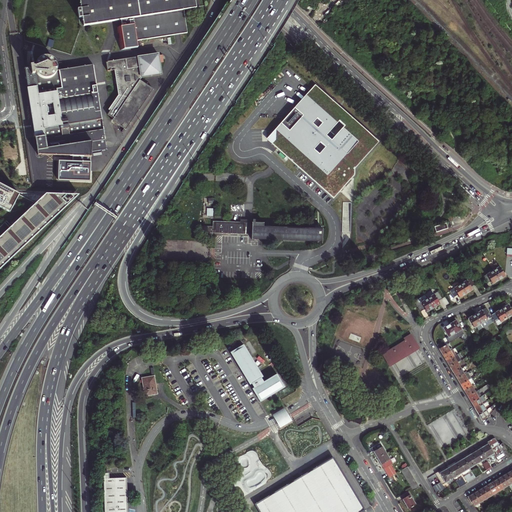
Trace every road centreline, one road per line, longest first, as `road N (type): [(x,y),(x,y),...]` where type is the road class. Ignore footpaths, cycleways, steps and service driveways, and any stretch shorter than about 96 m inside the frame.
road 1 (trunk): [(278,287),(238,310),(182,323),(139,315),(121,287),(128,256),(206,127),(228,73)]
road 2 (trunk): [(42,511),(42,420),(61,339),(149,189)]
road 3 (trunk): [(52,511),(49,421),(62,358),(149,189)]
road 4 (primary): [(261,0),(492,211)]
road 5 (primary): [(504,206),(279,0)]
road 6 (trunk): [(0,450),(43,339),(149,189)]
road 7 (trunk): [(248,0),(107,210)]
road 8 (motorway): [(216,0),(85,204)]
road 9 (trunk): [(61,511),(63,425),(76,379),(110,346),(161,335)]
road 10 (trunk): [(83,511),(80,411),(88,381),(120,347),(161,335)]
road 11 (trunk): [(107,210),(23,348),(0,402)]
road 12 (primary): [(318,310),(340,291),(506,218)]
road 13 (primary): [(492,211),(359,275),(306,279)]
road 14 (motorway): [(107,210),(0,352)]
road 15 (residential): [(460,398),(425,328),(511,292)]
road 16 (motorway): [(85,204),(0,334)]
road 17 (trunk): [(149,189),(228,73)]
road 18 (trunk): [(161,335),(285,320)]
road 19 (trunk): [(85,204),(0,294)]
